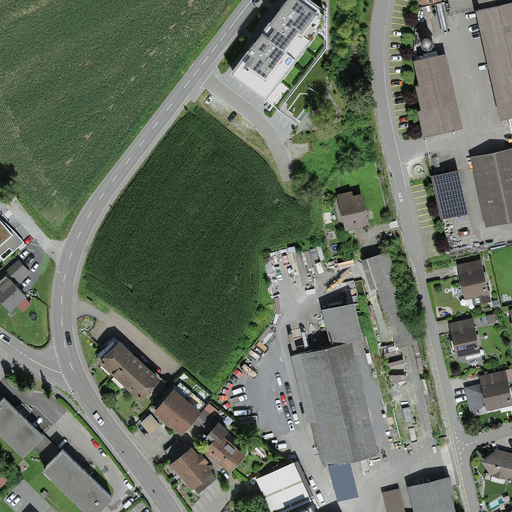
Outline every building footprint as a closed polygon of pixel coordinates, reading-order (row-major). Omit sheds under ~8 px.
[(330,14),(312,0),(284,0),(275,13),(251,45),(230,73),(281,112),(327,48),(330,14)] [(511,0),(476,0),(501,119),(511,116),(511,0)] [(421,81),(414,83),(426,134),(462,126),(445,52),(416,58),(421,81)] [(511,146),(471,156),(487,225),(511,219),(511,146)] [(468,213),(457,170),(431,177),(442,219),(468,213)] [(352,190),(337,193),(346,228),(370,222),(362,191),(352,193),(352,190)] [(5,220),(0,215),(0,252),(1,253),(9,246),(13,249),(23,240),(5,220)] [(315,247),(318,263),(326,262),(324,246),(315,247)] [(311,252),(298,254),(300,271),(302,271),(305,290),(317,289),(311,252)] [(362,262),(371,290),(376,288),(396,349),(418,342),(389,253),(362,262)] [(481,258),(458,264),(466,297),(472,296),(473,303),(491,299),(481,258)] [(17,303),(23,310),(31,303),(25,297),(28,295),(17,282),(30,271),(19,259),(7,270),(10,273),(8,275),(6,274),(0,279),(0,297),(10,309),(17,303)] [(323,312),(331,347),(352,342),(363,340),(355,305),(323,312)] [(495,313),(486,315),(488,323),(496,321),(495,313)] [(473,315),(449,321),(457,355),(481,349),(473,315)] [(131,354),(119,342),(99,362),(112,374),(131,354)] [(312,421),(317,442),(324,470),(330,468),(350,463),(379,456),(352,342),(331,347),(292,357),(308,422),(312,421)] [(146,368),(131,354),(112,374),(127,388),(146,368)] [(392,373),(407,370),(406,362),(390,364),(392,373)] [(481,383),(465,386),(472,416),(487,413),(486,409),(511,403),(511,392),(509,381),(511,380),(511,367),(479,374),(481,383)] [(159,380),(146,368),(127,388),(140,401),(159,380)] [(175,390),(174,389),(154,413),(159,418),(158,419),(165,425),(192,393),(180,383),(175,390)] [(204,404),(192,393),(165,425),(171,429),(172,428),(182,436),(201,413),(198,411),(204,404)] [(43,434),(5,397),(0,401),(0,431),(23,455),(31,447),(43,434)] [(151,415),(141,423),(150,435),(160,426),(151,415)] [(214,441),(205,451),(230,473),(245,456),(224,437),(230,431),(220,422),(208,435),(214,441)] [(61,451),(43,434),(31,447),(48,464),(61,451)] [(192,447),(171,463),(192,489),(193,488),(198,494),(215,481),(209,473),(211,472),(205,465),(209,462),(202,452),(199,455),(192,447)] [(98,511),(113,497),(63,448),(61,451),(48,464),(44,468),(87,511),(98,511)] [(511,453),(497,450),(481,462),(491,476),(507,480),(511,477),(511,453)] [(256,478),(269,511),(284,511),(311,501),(294,462),(256,478)] [(350,463),(330,468),(338,500),(358,495),(350,463)] [(1,470),(0,471),(0,486),(9,478),(1,470)] [(408,488),(413,511),(455,511),(452,499),(455,498),(450,478),(408,488)] [(383,492),(387,511),(404,511),(400,488),(383,492)]
